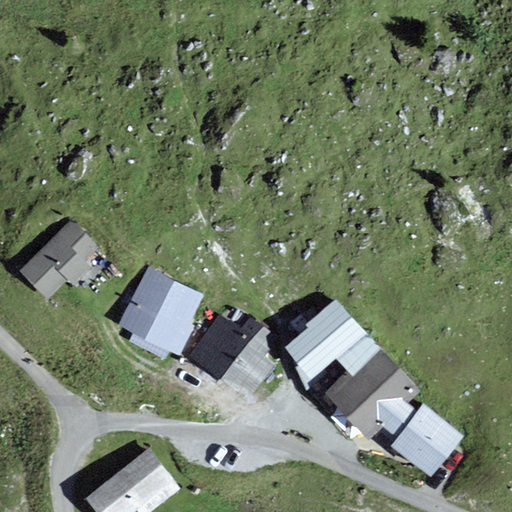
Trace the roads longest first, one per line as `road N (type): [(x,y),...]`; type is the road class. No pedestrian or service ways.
road 1 (track): [(73,416),(256,437),(332,457),(469,511)]
road 2 (unclassified): [(0,332),(56,385),(73,416),(63,491),(69,511)]
